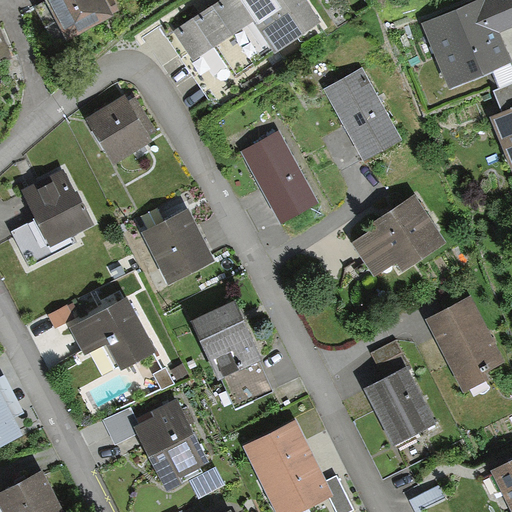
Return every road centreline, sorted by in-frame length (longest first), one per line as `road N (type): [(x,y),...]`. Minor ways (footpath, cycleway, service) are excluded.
road 1 (residential): [(0,158),(102,71),(130,63),(145,69),(385,511)]
road 2 (residential): [(101,511),(0,310)]
